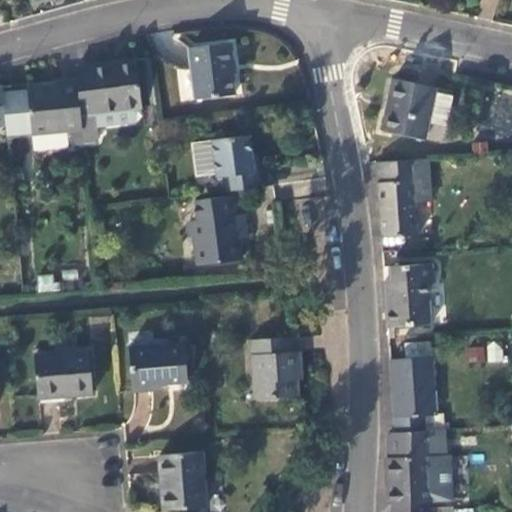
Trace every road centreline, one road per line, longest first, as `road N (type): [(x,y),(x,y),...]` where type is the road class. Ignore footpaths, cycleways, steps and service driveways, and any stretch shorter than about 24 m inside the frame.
road 1 (residential): [(359,511),(360,278),(324,10)]
road 2 (residential): [(0,54),(193,5),(324,10)]
road 3 (residential): [(511,46),(324,10)]
